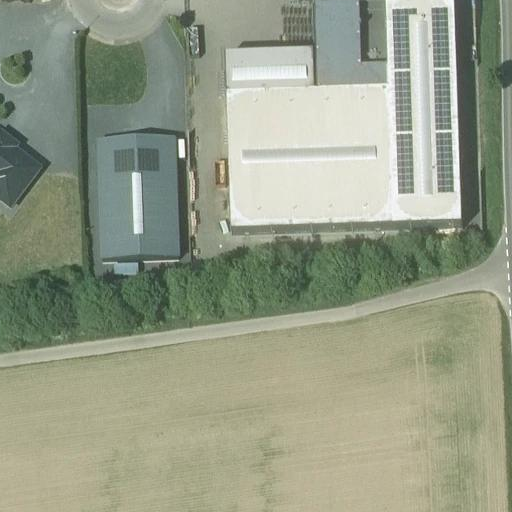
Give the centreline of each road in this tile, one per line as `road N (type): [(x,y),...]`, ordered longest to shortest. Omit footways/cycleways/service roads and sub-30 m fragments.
road 1 (track): [(0,389),(511,317)]
road 2 (unknown): [(151,33),(319,17)]
road 3 (residential): [(80,0),(88,41),(115,57),(144,46),(153,19),(146,0)]
road 4 (unknown): [(60,46),(49,188)]
